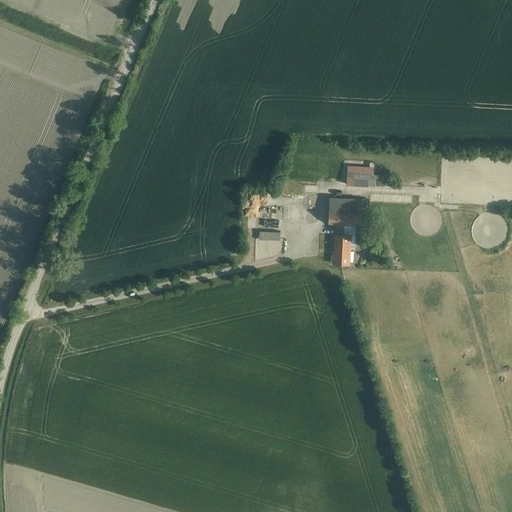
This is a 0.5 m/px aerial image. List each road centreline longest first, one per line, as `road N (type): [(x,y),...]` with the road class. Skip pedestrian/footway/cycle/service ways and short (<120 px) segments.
road 1 (unclassified): [(22,313),(152,0)]
road 2 (unclassified): [(22,313),(244,268)]
